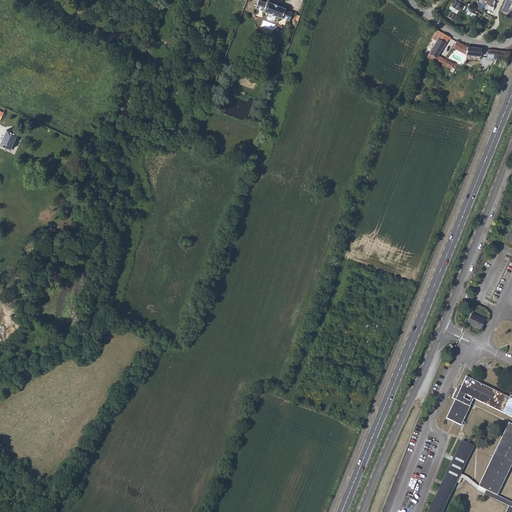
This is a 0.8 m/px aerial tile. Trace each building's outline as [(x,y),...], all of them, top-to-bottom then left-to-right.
[(266,2),(259,0),(257,0),(255,8),(289,21),(292,12),(285,9),(285,8),(267,1),(266,2)] [(456,0),(453,0),(449,8),(452,9),(448,16),(453,19),(462,3),(456,0)] [(482,10),(485,3),(479,1),(476,7),(482,10)] [(442,49),(445,43),(448,39),(450,39),(451,37),(440,32),(436,30),(432,38),(437,40),(427,57),(434,60),(434,59),(442,63),(442,64),(451,68),(451,67),(455,68),(456,65),(437,55),(442,49)] [(466,54),(481,56),(482,48),(467,46),(456,41),(452,48),(466,54)] [(0,142),(0,145),(9,150),(16,134),(14,133),(14,132),(14,130),(13,129),(12,129),(11,130),(11,131),(10,131),(6,130),(0,142)] [(468,322),(480,329),(485,320),(472,314),(468,322)] [(511,399),(509,398),(467,377),(446,419),(461,426),(471,407),(470,406),(474,399),(511,417),(511,399)] [(478,486),(486,490),(498,496),(511,465),(511,424),(509,423),(478,486)] [(427,511),(442,511),(474,447),(462,441),(427,511)] [(509,507),(511,508),(511,502),(498,496),(486,490),(484,495),(509,507)]
